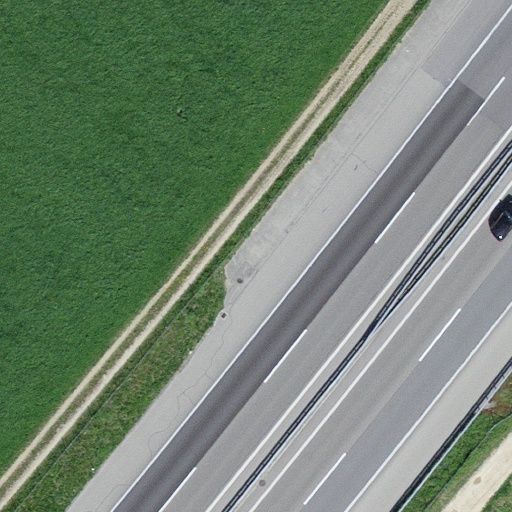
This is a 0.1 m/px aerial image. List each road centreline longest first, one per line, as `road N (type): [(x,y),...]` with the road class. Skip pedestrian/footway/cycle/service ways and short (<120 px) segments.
road 1 (track): [(0,495),(403,0)]
road 2 (motorway): [(511,66),(159,511)]
road 3 (motorway): [(297,511),(511,241)]
